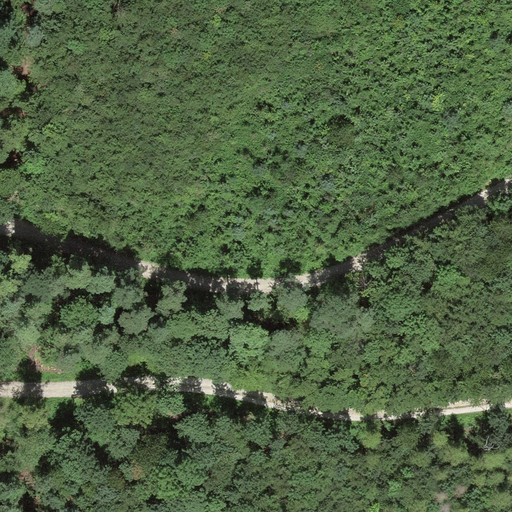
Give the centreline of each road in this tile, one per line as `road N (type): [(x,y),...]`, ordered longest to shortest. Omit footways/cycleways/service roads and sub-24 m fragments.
road 1 (track): [(0,234),(194,281),(282,286),(354,263),(511,183)]
road 2 (track): [(511,403),(407,412),(324,410),(221,390),(0,396)]
road 3 (track): [(145,388),(0,458)]
